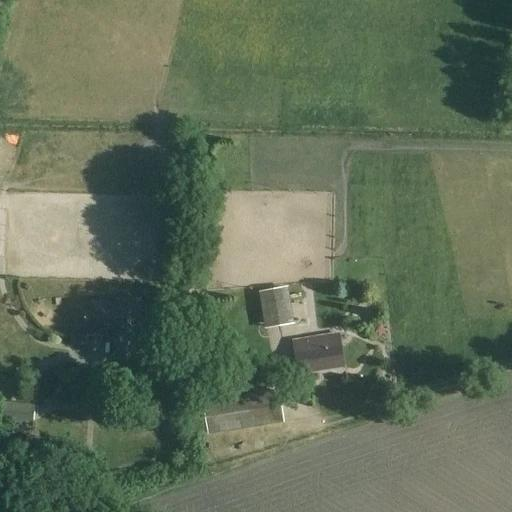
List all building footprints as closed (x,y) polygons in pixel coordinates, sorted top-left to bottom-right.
[(180,278),(180,295),(201,295),(201,278),(180,278)] [(267,330),(297,326),(291,288),(261,293),(267,330)] [(145,329),(145,301),(120,301),(120,304),(81,305),(81,339),(120,338),(120,362),(147,362),(146,329),(145,329)] [(342,336),(301,341),(293,343),(297,373),(347,366),(342,336)] [(229,400),(227,388),(202,392),(209,436),(285,424),(280,391),(229,400)] [(34,429),(36,407),(5,403),(2,425),(34,429)]
